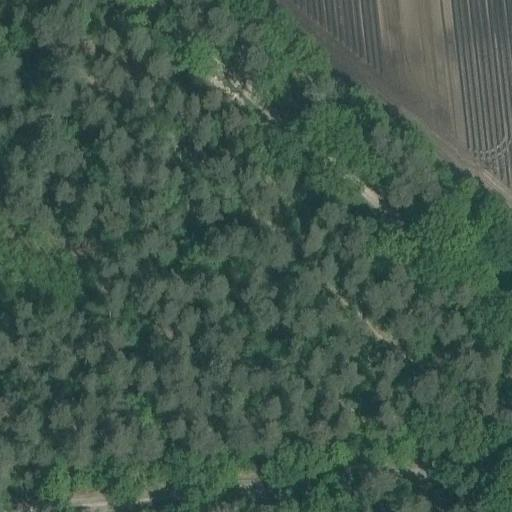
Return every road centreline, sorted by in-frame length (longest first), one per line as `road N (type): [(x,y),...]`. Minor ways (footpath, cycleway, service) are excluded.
road 1 (track): [(511,322),(140,0)]
road 2 (track): [(249,485),(476,453),(505,459)]
road 3 (track): [(0,505),(249,485)]
